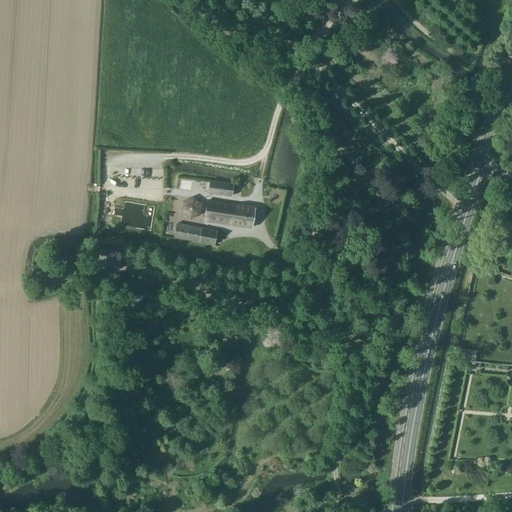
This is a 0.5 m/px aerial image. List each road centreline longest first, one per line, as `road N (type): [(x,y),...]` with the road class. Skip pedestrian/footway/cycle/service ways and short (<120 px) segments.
road 1 (track): [(296,298),(211,296),(145,271),(102,279),(101,370),(91,404),(26,460),(0,466)]
road 2 (secondary): [(401,511),(431,336),(511,90)]
road 3 (track): [(95,0),(85,187),(257,201)]
road 4 (track): [(257,201),(260,230),(296,298),(332,338),(347,339),(351,384),(332,505)]
road 5 (track): [(293,76),(321,132),(313,230),(347,311),(347,339)]
road 6 (track): [(259,298),(219,509)]
